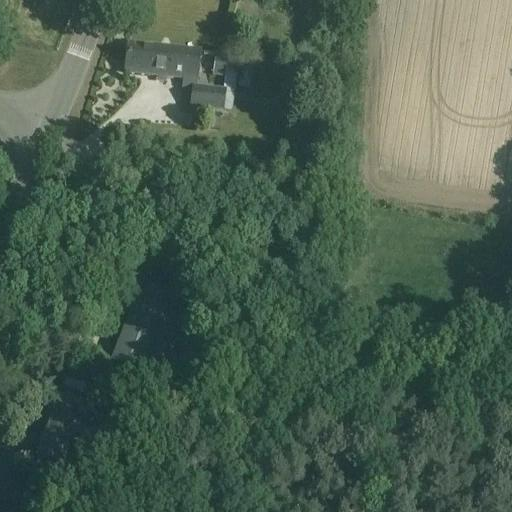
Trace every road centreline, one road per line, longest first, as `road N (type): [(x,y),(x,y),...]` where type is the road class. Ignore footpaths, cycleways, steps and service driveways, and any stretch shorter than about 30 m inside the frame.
road 1 (unclassified): [(0,251),(55,118)]
road 2 (unclassified): [(55,118),(94,0)]
